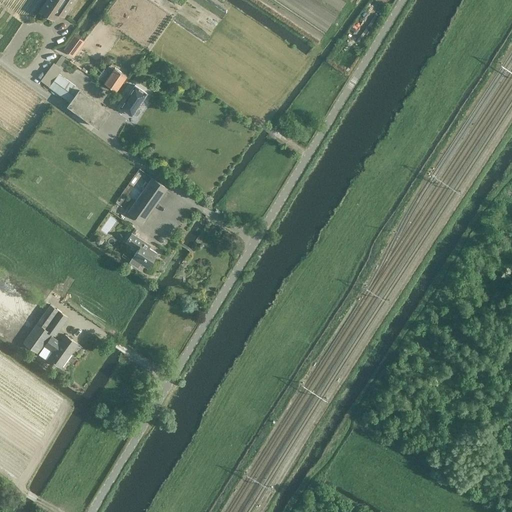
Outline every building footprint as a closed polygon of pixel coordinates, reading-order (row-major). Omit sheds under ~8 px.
[(46,0),(40,10),(54,20),(58,13),(64,17),(75,0),(46,0)] [(12,38),(24,20),(0,4),(0,26),(1,25),(0,32),(6,32),(5,34),(12,38)] [(70,39),(63,49),(73,56),(81,46),(70,39)] [(58,73),(62,69),(58,66),(65,58),(61,55),(55,64),(53,62),(40,80),(49,86),(49,87),(69,101),(67,105),(98,127),(110,111),(79,88),(58,73)] [(100,77),(104,79),(113,66),(109,63),(100,77)] [(114,67),(104,82),(116,90),(126,75),(114,67)] [(125,98),(124,97),(122,101),(123,102),(119,107),(131,115),(146,94),(134,85),(125,98)] [(167,188),(139,169),(115,203),(143,222),(167,188)] [(125,242),(137,249),(129,261),(138,267),(140,263),(147,267),(157,253),(149,247),(150,245),(131,233),(125,242)] [(68,317),(50,304),(23,342),(37,353),(50,334),(51,335),(39,353),(47,359),(46,359),(54,365),(55,363),(61,367),(78,343),(64,334),(60,341),(54,336),(68,317)] [(70,455),(81,460),(92,437),(81,432),(70,455)]
